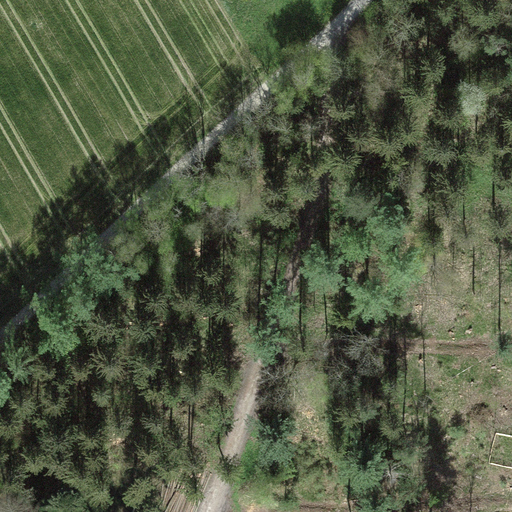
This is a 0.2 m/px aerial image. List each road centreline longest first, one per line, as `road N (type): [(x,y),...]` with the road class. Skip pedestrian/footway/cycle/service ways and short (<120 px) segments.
road 1 (track): [(205,511),(316,205),(330,126),(330,24)]
road 2 (track): [(0,332),(356,0)]
